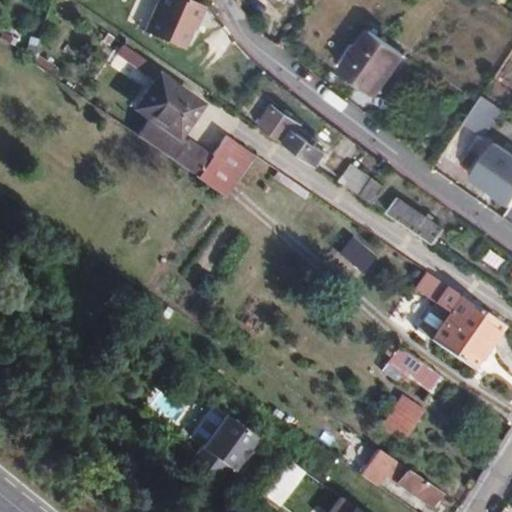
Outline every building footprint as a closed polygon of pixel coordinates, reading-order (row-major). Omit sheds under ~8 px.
[(196,0),(155,0),(141,30),(185,50),(206,5),(196,0)] [(370,31),(343,70),(377,95),(405,54),(370,31)] [(118,43),(112,52),(141,72),(147,64),(118,43)] [(153,74),(132,105),(147,115),(135,133),(196,176),(209,156),(173,133),(194,103),(153,74)] [(484,96),(465,122),(484,135),(502,110),(484,96)] [(275,103),(258,127),(314,166),(322,153),(294,131),(299,124),(275,103)] [(209,156),(196,176),(223,194),(252,153),(224,134),(209,156)] [(511,203),(511,156),(492,143),(467,181),(509,209),(511,203)] [(359,197),(370,181),(350,166),(338,183),(359,197)] [(420,239),(465,271),(475,258),(430,225),(420,239)] [(414,288),(425,296),(436,279),(426,272),(414,288)] [(415,328),(430,339),(458,298),(460,295),(436,279),(425,296),(434,302),(415,328)] [(430,339),(469,366),(497,325),(458,298),(430,339)] [(433,390),(441,379),(397,349),(389,361),(405,371),(433,390)] [(397,382),(405,371),(389,361),(382,371),(397,382)] [(392,425),(405,406),(397,400),(384,419),(392,425)] [(224,482),(258,435),(211,403),(188,436),(200,444),(190,458),(224,482)] [(392,425),(402,432),(415,413),(405,406),(392,425)] [(359,475),(375,486),(385,472),(394,479),(392,482),(426,505),(436,491),(376,449),(359,475)]
